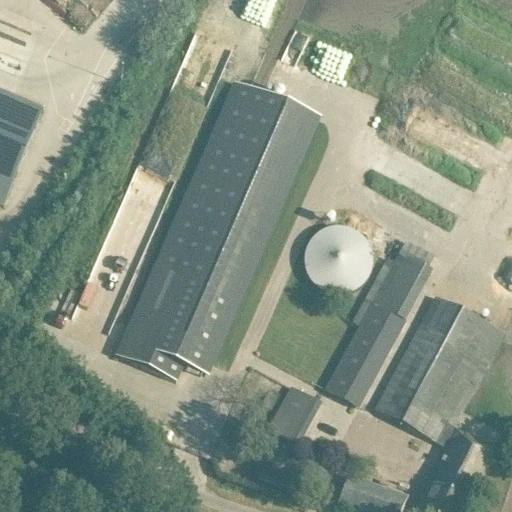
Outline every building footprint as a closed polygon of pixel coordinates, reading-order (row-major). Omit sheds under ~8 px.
[(238,88),(119,361),(175,385),(182,371),(200,379),(312,120),(238,88)] [(0,207),(3,209),(44,113),(0,94),(0,207)] [(301,287),(357,299),(369,240),(313,228),(301,287)] [(435,300),(374,414),(447,453),(416,511),(462,511),(473,492),(475,493),(495,453),(453,430),(503,336),(435,300)] [(371,307),(324,394),(357,412),(405,325),(371,307)] [(290,390),(267,434),(293,448),(316,404),(290,390)] [(23,477),(39,490),(48,478),(31,466),(23,477)] [(348,480),(336,510),(342,511),(402,511),(407,500),(348,480)]
